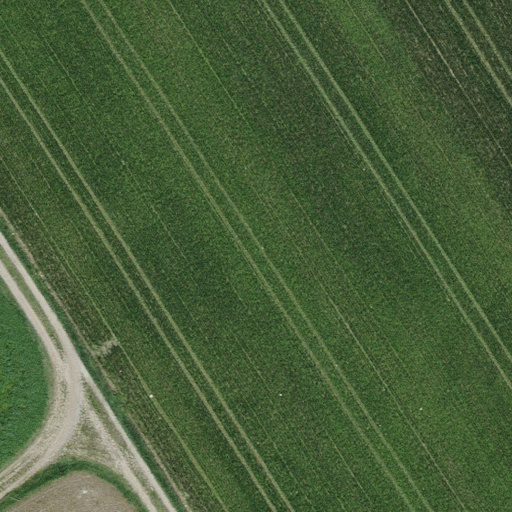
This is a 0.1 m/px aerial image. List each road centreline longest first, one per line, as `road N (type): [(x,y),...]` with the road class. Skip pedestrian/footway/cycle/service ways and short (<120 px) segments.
road 1 (track): [(0,258),(104,415)]
road 2 (track): [(0,489),(104,415)]
